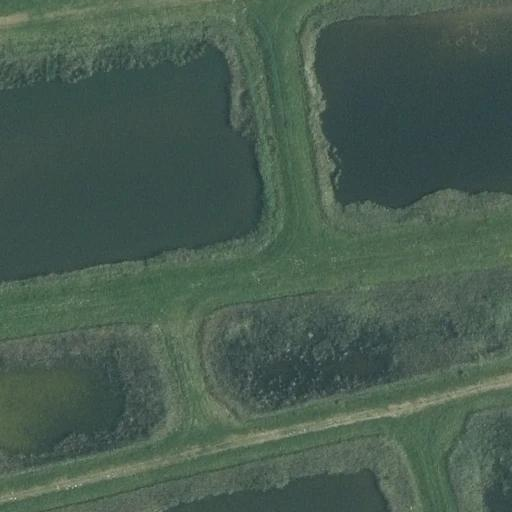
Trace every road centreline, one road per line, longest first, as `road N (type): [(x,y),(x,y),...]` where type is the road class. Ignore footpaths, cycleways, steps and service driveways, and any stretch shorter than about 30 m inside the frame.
road 1 (track): [(0,502),(511,378)]
road 2 (track): [(0,317),(511,239)]
road 3 (track): [(0,19),(156,0)]
